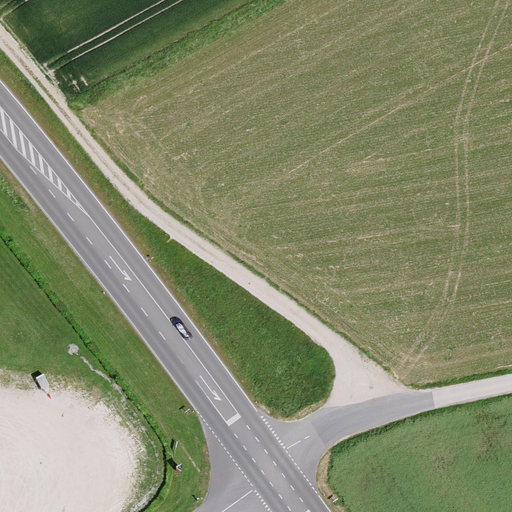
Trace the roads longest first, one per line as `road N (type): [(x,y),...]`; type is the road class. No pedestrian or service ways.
road 1 (track): [(376,412),(333,340),(158,217),(0,34)]
road 2 (secondary): [(270,469),(0,117)]
